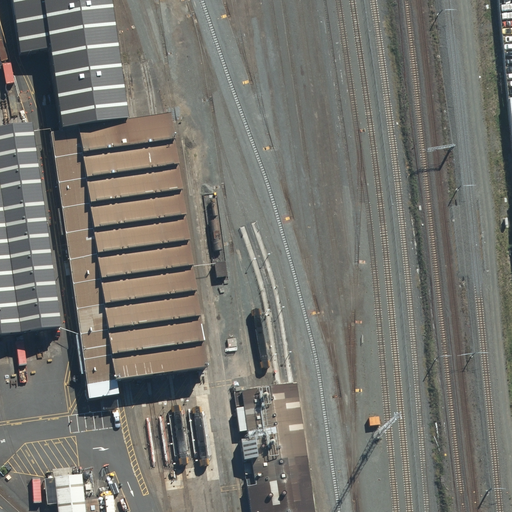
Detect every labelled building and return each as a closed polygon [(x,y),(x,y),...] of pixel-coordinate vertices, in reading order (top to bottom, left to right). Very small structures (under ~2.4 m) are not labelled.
[(49,56),(40,0),(9,0),(17,60),(49,56)] [(126,126),(108,0),(40,0),(49,56),(60,135),(87,131),(107,129),(126,126)] [(186,375),(204,372),(166,120),(150,122),(131,125),(126,126),(107,129),(87,131),(60,135),(48,137),(82,388),(123,383),(145,380),(167,377),(186,375)] [(0,338),(57,330),(29,130),(13,132),(0,133),(0,338)] [(308,511),(290,389),(282,390),(265,392),(247,395),(233,397),(250,511),(308,511)] [(49,511),(78,511),(75,480),(46,483),(49,511)] [(79,505),(80,511),(92,511),(92,503),(79,505)]
